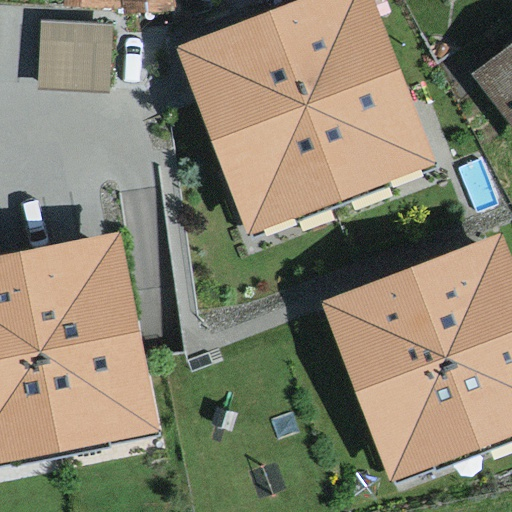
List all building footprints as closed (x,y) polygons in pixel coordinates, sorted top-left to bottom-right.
[(256,214),(415,154),(356,0),(340,0),(195,56),(256,214)] [(114,83),(116,17),(44,15),(42,81),(114,83)] [(511,61),(491,77),(511,105),(511,61)] [(0,444),(139,417),(106,250),(0,271),(0,444)] [(399,460),(511,416),(511,307),(491,253),(342,310),(399,460)]
